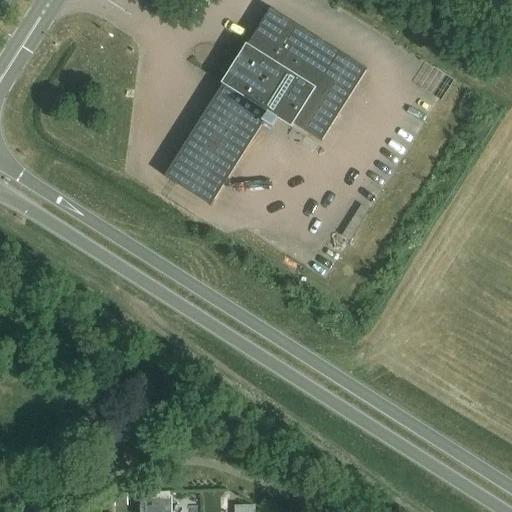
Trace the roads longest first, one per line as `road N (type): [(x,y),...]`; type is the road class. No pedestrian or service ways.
road 1 (primary): [(511,488),(0,163)]
road 2 (primary): [(0,192),(503,511)]
